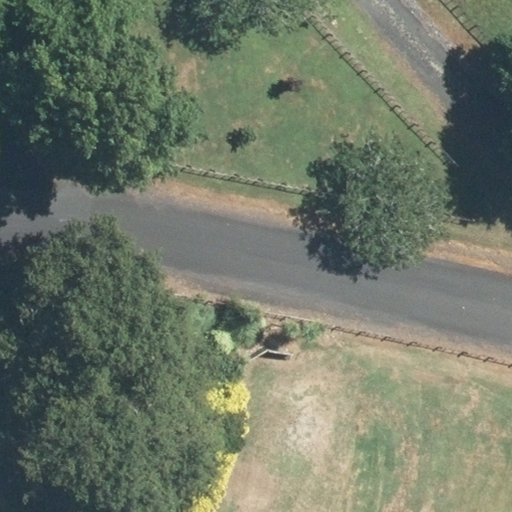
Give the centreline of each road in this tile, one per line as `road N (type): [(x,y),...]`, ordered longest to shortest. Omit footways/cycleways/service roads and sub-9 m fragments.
road 1 (track): [(511,352),(0,274)]
road 2 (track): [(511,204),(449,157),(334,0)]
